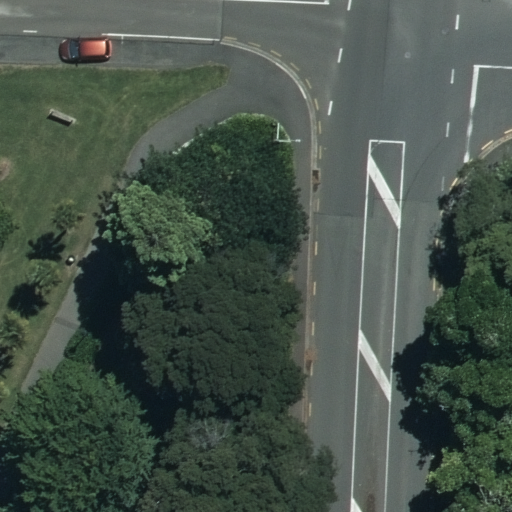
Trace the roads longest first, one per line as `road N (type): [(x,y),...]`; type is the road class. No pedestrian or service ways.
road 1 (tertiary): [(397,18),(367,511)]
road 2 (tertiary): [(397,18),(511,67)]
road 3 (residential): [(276,0),(397,18)]
